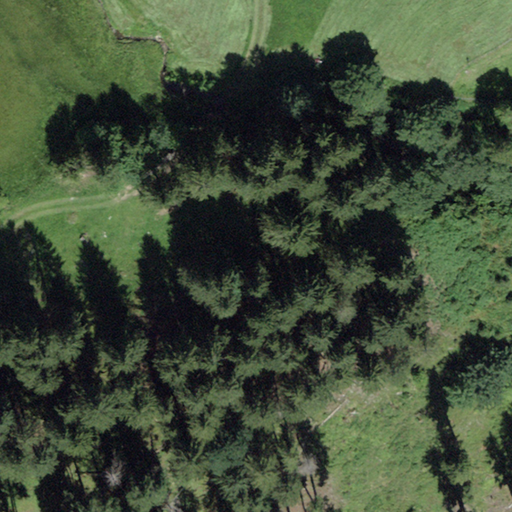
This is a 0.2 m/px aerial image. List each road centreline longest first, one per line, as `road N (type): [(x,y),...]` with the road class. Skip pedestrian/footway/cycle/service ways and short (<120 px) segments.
road 1 (track): [(0,261),(205,114)]
road 2 (track): [(205,114),(247,79),(268,0)]
